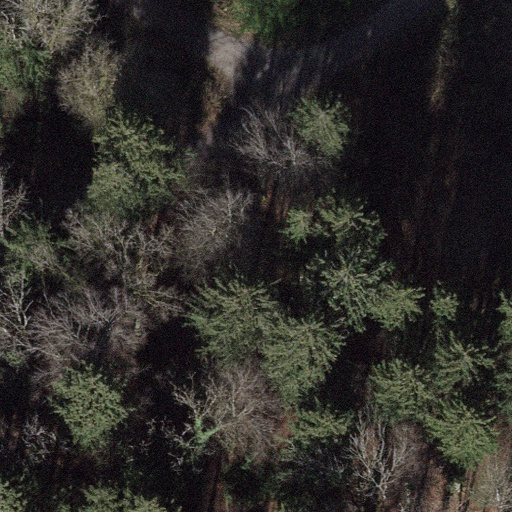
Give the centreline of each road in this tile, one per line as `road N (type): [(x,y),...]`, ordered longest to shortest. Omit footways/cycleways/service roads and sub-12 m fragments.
road 1 (track): [(272,104),(195,153),(0,228)]
road 2 (track): [(133,0),(233,63),(272,104)]
road 3 (track): [(402,0),(272,104)]
